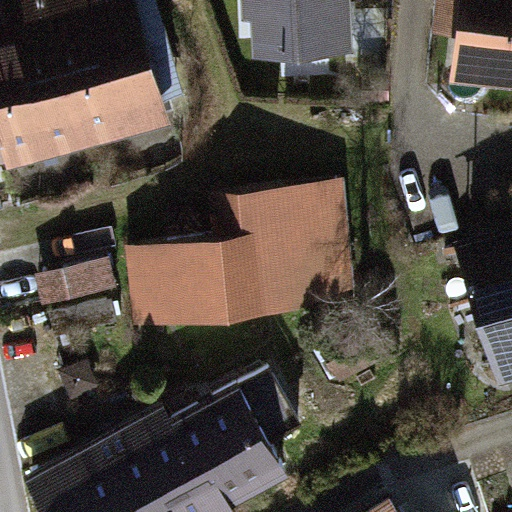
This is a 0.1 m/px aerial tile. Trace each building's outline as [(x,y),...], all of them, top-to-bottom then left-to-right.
[(0,0),(0,102),(14,158),(91,139),(56,0),(0,0)] [(56,0),(91,139),(177,117),(175,107),(190,103),(163,0),(56,0)] [(257,49),(356,49),(355,0),(244,0),(245,35),(257,35),(257,49)] [(511,0),(463,0),(456,68),(499,72),(497,90),(511,91),(511,0)] [(397,104),(396,76),(367,76),(367,104),(397,104)] [(0,161),(14,158),(0,102),(0,161)] [(128,247),(137,328),(364,302),(350,179),(212,195),(217,236),(128,247)] [(511,221),(462,238),(472,268),(455,273),(478,342),(495,336),(508,377),(511,375),(511,221)] [(115,257),(40,276),(48,309),(123,289),(115,257)] [(121,326),(116,302),(80,309),(86,334),(121,326)] [(323,342),(352,392),(405,361),(376,311),(323,342)] [(242,511),(236,500),(288,472),(273,443),(305,426),(274,369),(242,386),(238,380),(176,413),(167,397),(31,470),(53,511),(242,511)] [(424,511),(418,503),(410,508),(395,485),(356,511),(424,511)]
